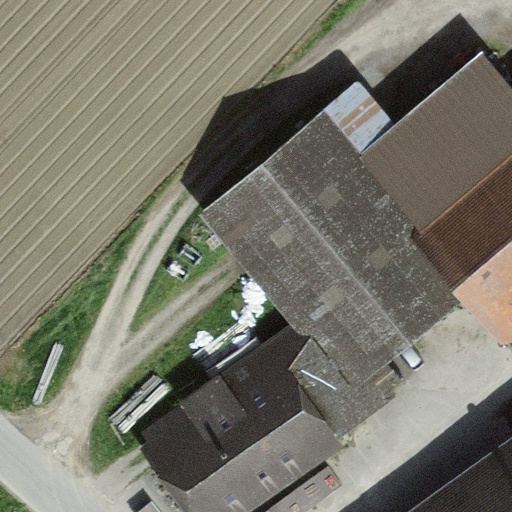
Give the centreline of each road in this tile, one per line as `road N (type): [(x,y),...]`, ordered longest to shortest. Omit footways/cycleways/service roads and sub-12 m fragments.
road 1 (track): [(17,459),(105,360),(134,253),(207,155),(359,29),(510,0)]
road 2 (track): [(335,511),(511,373)]
road 3 (track): [(105,360),(212,284)]
